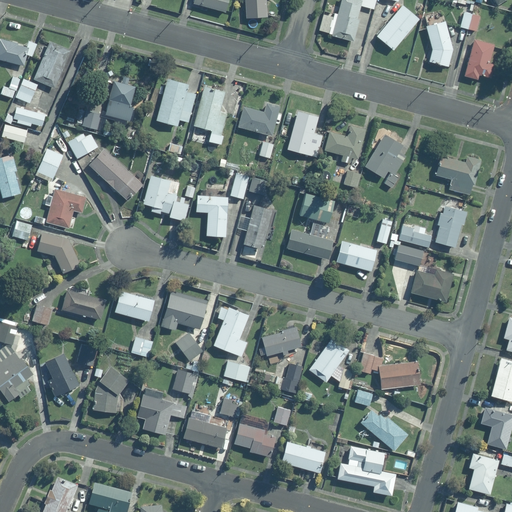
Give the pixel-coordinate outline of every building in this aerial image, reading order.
[(222,0),(194,0),(193,4),(225,12),(227,1),(222,0)] [(265,0),(244,0),(245,20),(266,19),(265,0)] [(361,2),(359,1),(354,0),(342,0),(337,16),(334,15),(333,18),(324,15),(319,31),(328,34),(328,35),(352,42),(358,21),(356,20),(360,7),(361,2)] [(361,2),(360,7),(373,10),(375,0),(359,0),(359,1),(361,2)] [(419,21),(402,7),(376,37),(392,51),(419,21)] [(479,17),(464,13),(460,27),(475,32),(479,17)] [(445,23),(427,28),(432,49),(428,63),(447,68),(452,50),(447,32),(450,31),(448,26),(446,27),(445,23)] [(19,44),(0,38),(0,60),(24,67),(27,56),(33,57),(37,43),(29,41),(27,47),(19,45),(19,44)] [(494,45),(474,40),(463,77),(477,80),(478,76),(490,79),(494,65),(489,64),(494,45)] [(54,89),(70,51),(49,42),(47,46),(40,43),(34,57),(41,60),(32,80),(54,89)] [(20,78),(12,77),(8,88),(3,86),(0,92),(0,93),(11,98),(20,78)] [(37,85),(23,79),(16,98),(30,103),(37,85)] [(189,84),(168,79),(157,121),(177,127),(179,120),(188,122),(195,96),(186,93),(189,84)] [(135,87),(114,82),(105,114),(129,120),(132,109),(129,108),(135,87)] [(211,88),(204,86),(194,126),(211,130),(209,142),(221,145),(223,136),(221,135),(227,114),(220,112),(226,92),(222,91),(223,87),(212,84),(211,88)] [(38,108),(14,100),(4,121),(10,124),(12,120),(30,126),(31,124),(42,127),(46,116),(36,113),(38,108)] [(264,112),(244,107),(239,128),(271,136),(278,107),(266,104),(264,112)] [(317,119),(297,114),(287,150),(314,157),(320,135),(313,133),(317,119)] [(101,118),(93,116),(90,129),(99,131),(101,118)] [(26,130),(4,125),(1,137),(23,142),(26,130)] [(357,160),(365,129),(347,125),(345,134),(330,130),(325,151),(342,155),(340,162),(349,164),(351,158),(357,160)] [(76,158),(97,147),(90,133),(84,136),(83,134),(68,142),(76,158)] [(403,146),(385,135),(365,166),(385,179),(383,182),(391,188),(398,177),(393,174),(404,158),(398,154),(403,146)] [(273,145),(263,143),(259,156),(269,159),(273,145)] [(181,147),(170,144),(168,151),(179,154),(181,147)] [(62,156),(47,149),(35,175),(50,182),(62,156)] [(142,186),(103,150),(89,165),(127,201),(142,186)] [(13,153),(0,156),(0,190),(2,198),(21,194),(16,172),(17,171),(13,153)] [(466,163),(440,156),(435,176),(451,180),(448,190),(469,195),(471,186),(474,187),(481,160),(468,157),(466,163)] [(242,200),(247,176),(235,173),(230,197),(242,200)] [(169,180),(150,175),(143,205),(153,207),(152,212),(161,214),(161,212),(170,214),(169,217),(186,221),(189,206),(174,202),(179,184),(169,181),(169,180)] [(267,179),(252,175),(247,191),(263,195),(267,179)] [(196,188),(187,185),(184,195),(192,198),(196,188)] [(87,198),(55,189),(46,222),(68,228),(73,211),(82,213),(87,198)] [(336,202),(306,193),(300,215),(329,224),(336,202)] [(228,197),(198,195),(197,212),(208,213),(207,236),(225,238),(228,197)] [(261,250),(273,207),(256,202),(251,219),(240,215),(237,228),(248,232),(245,245),(261,250)] [(467,212),(445,206),(436,242),(456,248),(462,225),(464,226),(467,212)] [(392,221),(382,219),(376,241),(386,244),(392,221)] [(31,224),(16,220),(12,236),(27,240),(31,224)] [(310,236),(291,230),(285,248),(327,260),(332,241),(325,239),(328,229),(313,224),(310,236)] [(433,234),(401,225),(397,239),(429,248),(433,234)] [(68,239),(42,233),(37,252),(55,256),(64,277),(81,270),(68,239)] [(377,251),(341,241),(335,261),(372,271),(377,251)] [(423,251),(398,244),(393,260),(418,267),(423,251)] [(454,274),(420,265),(412,293),(446,302),(454,274)] [(68,285),(61,309),(100,320),(105,301),(88,296),(89,291),(68,285)] [(154,300),(121,291),(115,312),(148,321),(154,300)] [(207,301),(171,291),(160,327),(175,331),(178,324),(199,330),(207,301)] [(249,315),(223,304),(217,318),(224,321),(213,345),(241,358),(247,343),(239,340),(249,315)] [(51,309),(37,305),(33,321),(47,325),(51,309)] [(0,324),(0,347),(2,348),(3,343),(11,345),(17,327),(1,322),(0,324)] [(300,347),(296,328),(261,336),(266,356),(283,352),(284,356),(288,355),(287,350),(300,347)] [(202,351),(188,333),(175,344),(189,361),(202,351)] [(152,342),(134,337),(130,352),(148,357),(152,342)] [(348,351),(332,338),(309,370),(326,382),(331,375),(340,381),(338,387),(349,390),(353,371),(344,369),(337,364),(348,351)] [(14,353),(8,345),(0,350),(0,390),(8,402),(18,395),(20,399),(30,391),(26,386),(30,383),(27,378),(33,374),(16,351),(14,353)] [(97,350),(81,346),(77,362),(93,366),(97,350)] [(363,353),(358,370),(370,373),(372,369),(379,371),(380,389),(419,385),(417,362),(381,365),(382,358),(363,353)] [(79,386),(63,354),(45,363),(53,379),(47,381),(56,398),(79,386)] [(511,360),(501,357),(491,395),(511,400),(511,360)] [(249,368),(228,361),(223,375),(244,382),(249,368)] [(296,394),(302,367),(289,364),(286,377),(282,376),(279,390),(296,394)] [(129,380),(112,366),(93,389),(92,411),(116,412),(117,396),(129,380)] [(196,375),(178,370),(171,389),(189,395),(196,375)] [(163,393),(144,387),(136,417),(145,419),(142,428),(165,435),(170,415),(183,418),(187,407),(161,400),(163,393)] [(372,395),(357,391),(354,402),(368,406),(372,395)] [(238,402),(223,398),(220,412),(235,416),(238,402)] [(290,410),(277,407),(273,421),(286,424),(290,410)] [(506,450),(511,425),(511,414),(484,407),(480,423),(491,426),(487,445),(506,450)] [(205,421),(207,414),(192,410),(184,439),(221,449),(227,427),(205,421)] [(379,416),(371,410),(360,423),(393,451),(408,434),(382,413),(379,416)] [(264,430),(239,424),(235,443),(251,447),(250,451),(269,456),(271,447),(277,448),(280,437),(263,433),(264,430)] [(325,452),(287,441),(281,462),(319,472),(325,452)] [(385,454),(350,446),(346,464),(340,463),(336,478),(374,486),(373,492),(391,496),(396,474),(382,470),(385,454)] [(511,455),(504,453),(501,463),(511,466),(511,455)] [(499,461),(474,454),(470,468),(473,469),(467,488),(489,494),(499,461)] [(82,511),(91,491),(56,477),(42,511),(82,511)] [(96,511),(128,511),(133,494),(93,484),(88,506),(97,508),(96,511)] [(477,506),(457,501),(454,511),(487,511),(476,509),(477,506)] [(511,511),(511,502),(503,501),(500,511),(511,511)]
